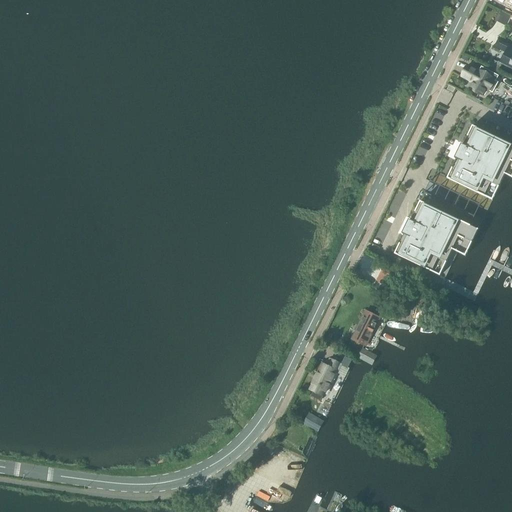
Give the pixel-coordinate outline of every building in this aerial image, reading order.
[(511,42),(500,37),(496,45),(507,51),(502,60),(511,65),(511,42)] [(499,62),(495,60),(494,62),(493,61),(490,67),(498,71),(502,64),(499,63),(499,62)] [(467,66),(462,76),(473,83),(470,88),(483,95),(487,87),(494,91),(498,83),(496,81),(498,76),(481,67),(479,71),(479,72),(467,66)] [(400,244),(395,254),(432,272),(446,279),(458,253),(466,256),(479,230),(485,215),(493,201),(505,175),(511,177),(511,144),(473,126),(468,137),(474,139),(470,148),(462,144),(459,149),(461,150),(459,155),(457,154),(455,159),(463,162),(458,171),(452,168),(447,179),(443,189),(456,195),(452,205),(438,198),(433,208),(420,201),(415,212),(421,215),(417,224),(409,220),(407,224),(409,225),(406,230),(404,229),(402,234),(410,238),(406,247),(400,244)] [(396,271),(385,265),(379,276),(377,281),(387,287),(390,282),(396,271)] [(366,345),(379,319),(366,312),(353,338),(366,345)] [(372,364),(377,354),(364,347),(358,356),(372,364)] [(312,384),(310,388),(314,390),(313,391),(311,396),(321,401),(324,395),(330,384),(336,371),(338,372),(341,366),(347,369),(351,360),(345,357),(341,364),(330,359),(329,359),(327,364),(326,365),(322,363),(318,371),(319,372),(315,382),(314,381),(312,384)] [(297,416),(288,411),(286,415),(295,419),(297,416)] [(318,432),(324,421),(310,413),(304,423),(318,432)]
